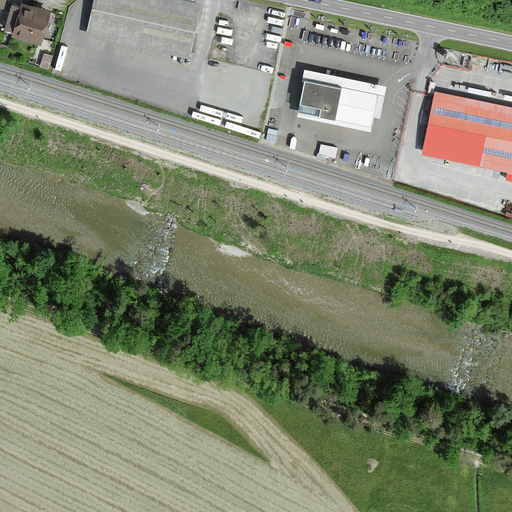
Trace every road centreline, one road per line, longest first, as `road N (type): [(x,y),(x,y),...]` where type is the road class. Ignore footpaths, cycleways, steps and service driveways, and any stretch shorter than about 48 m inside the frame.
road 1 (track): [(511,253),(403,228),(0,101)]
road 2 (track): [(0,362),(372,479),(505,511)]
road 3 (secondary): [(511,43),(307,0)]
